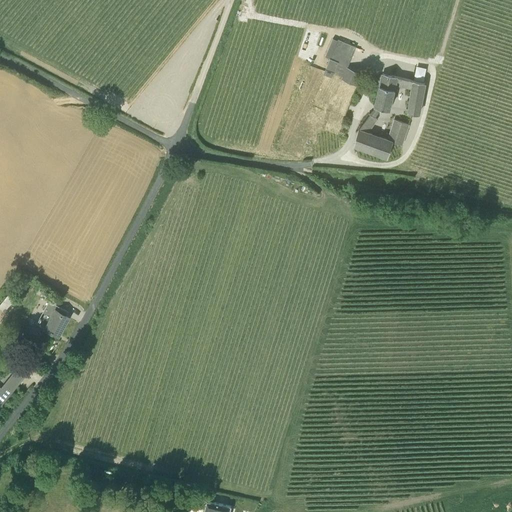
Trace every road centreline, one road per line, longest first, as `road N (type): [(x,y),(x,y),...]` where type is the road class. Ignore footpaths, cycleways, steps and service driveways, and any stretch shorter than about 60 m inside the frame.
road 1 (unclassified): [(0,434),(81,327),(175,145)]
road 2 (track): [(182,511),(153,488),(66,472),(0,499)]
road 3 (unclassified): [(175,145),(0,57)]
road 4 (unclassified): [(175,145),(232,0)]
road 5 (unclassified): [(293,168),(175,145)]
